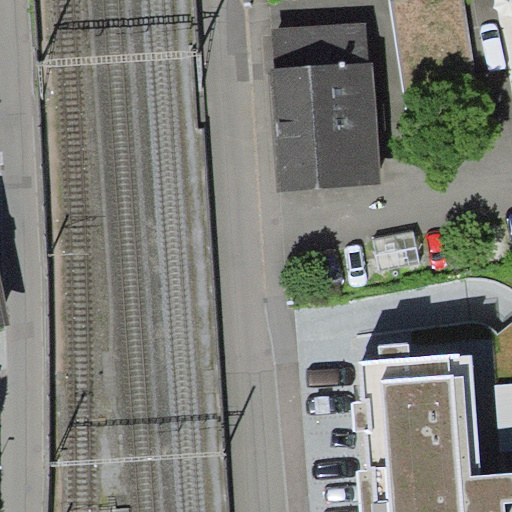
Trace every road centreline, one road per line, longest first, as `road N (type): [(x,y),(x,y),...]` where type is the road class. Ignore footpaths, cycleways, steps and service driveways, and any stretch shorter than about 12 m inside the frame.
road 1 (residential): [(267,511),(233,0)]
road 2 (residential): [(6,0),(23,224),(20,511)]
road 3 (unknown): [(249,239),(511,192)]
